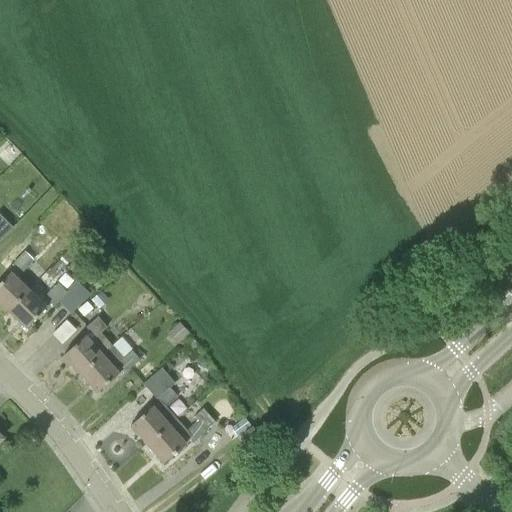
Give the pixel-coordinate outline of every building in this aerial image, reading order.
[(0,241),(13,227),(0,213),(0,241)] [(0,303),(8,311),(35,283),(25,272),(35,261),(34,260),(38,256),(31,248),(26,252),(19,244),(5,257),(15,267),(0,283),(0,303)] [(75,244),(50,270),(56,276),(81,250),(75,244)] [(26,328),(47,307),(52,303),(55,307),(59,302),(72,315),(77,310),(78,308),(90,295),(76,282),(67,292),(58,283),(46,296),(35,283),(8,311),(26,328)] [(99,309),(109,299),(101,290),(91,300),(99,309)] [(77,310),(83,317),(93,308),(86,301),(78,308),(77,310)] [(61,307),(46,321),(63,339),(78,325),(61,307)] [(101,355),(112,346),(102,333),(108,328),(98,317),(84,330),(87,334),(63,355),(80,374),(101,355)] [(176,327),(168,334),(177,343),(185,336),(176,327)] [(101,355),(80,374),(97,393),(119,373),(124,370),(126,373),(141,360),(132,350),(123,357),(112,346),(101,355)] [(147,444),(177,418),(166,407),(178,396),(170,388),(175,384),(162,368),(144,384),(158,401),(131,425),(147,444)] [(147,444),(164,463),(191,439),(193,442),(215,423),(203,410),(194,418),(197,423),(188,430),(177,418),(147,444)] [(238,438),(244,433),(252,427),(246,417),(244,419),(231,428),(238,438)] [(252,427),(244,433),(254,447),(263,441),(252,427)]
